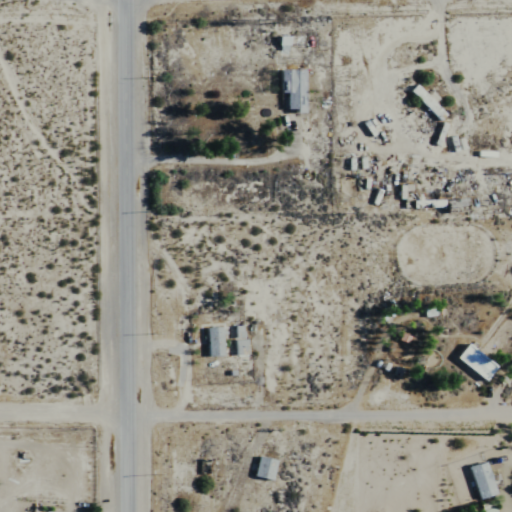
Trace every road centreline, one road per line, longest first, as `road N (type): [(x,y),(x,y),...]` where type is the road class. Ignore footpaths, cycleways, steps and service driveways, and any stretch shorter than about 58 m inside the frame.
road 1 (tertiary): [(123,511),(120,0)]
road 2 (residential): [(511,2),(121,3)]
road 3 (residential): [(123,424),(511,424)]
road 4 (residential): [(0,421),(123,424)]
road 5 (residential): [(121,3),(0,2)]
